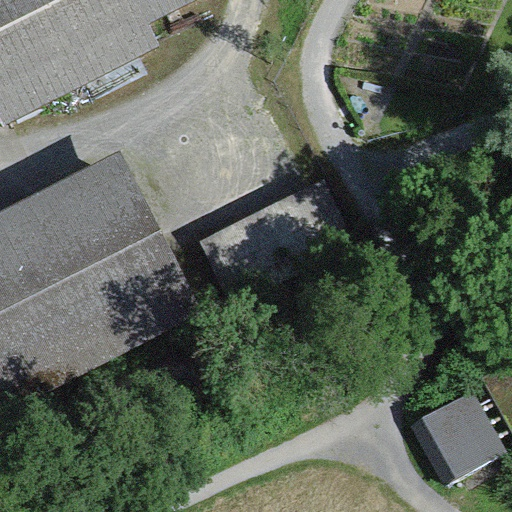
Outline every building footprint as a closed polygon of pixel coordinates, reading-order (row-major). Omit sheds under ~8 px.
[(0,0),(0,110),(6,108),(23,140),(180,60),(161,22),(203,0),(0,0)] [(0,421),(197,315),(117,165),(0,224),(0,421)] [(327,197),(211,250),(233,298),(349,244),(327,197)] [(511,365),(490,377),(511,418),(511,365)] [(477,395),(417,427),(451,490),(510,458),(477,395)]
